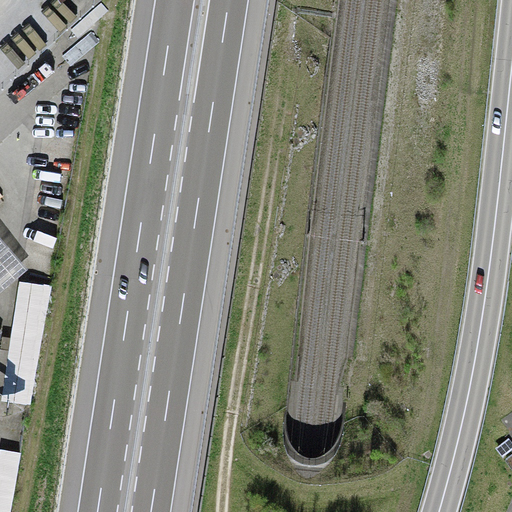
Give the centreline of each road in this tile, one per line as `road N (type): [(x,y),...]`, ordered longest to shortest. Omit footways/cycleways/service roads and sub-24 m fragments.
road 1 (track): [(470,0),(420,449),(400,471),(342,488),(306,488),(238,449)]
road 2 (track): [(23,511),(109,0)]
road 3 (motorway): [(175,0),(97,511)]
road 4 (motorway): [(151,511),(228,0)]
road 5 (trunk): [(511,63),(475,359),(438,511)]
road 6 (track): [(221,511),(286,69)]
